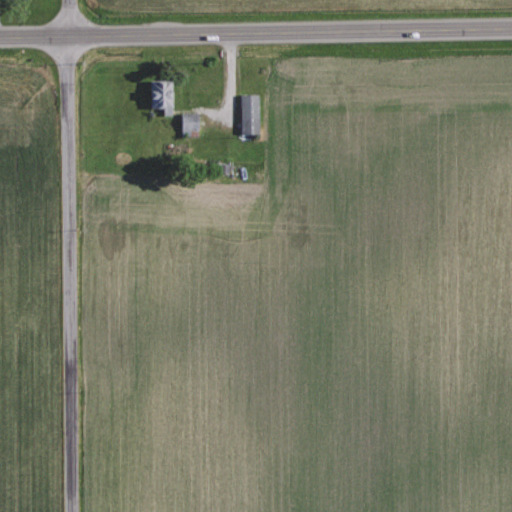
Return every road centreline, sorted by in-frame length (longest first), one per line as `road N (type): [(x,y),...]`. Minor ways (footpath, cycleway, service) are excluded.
road 1 (primary): [(0,33),(511,25)]
road 2 (tertiary): [(71,511),(68,0)]
